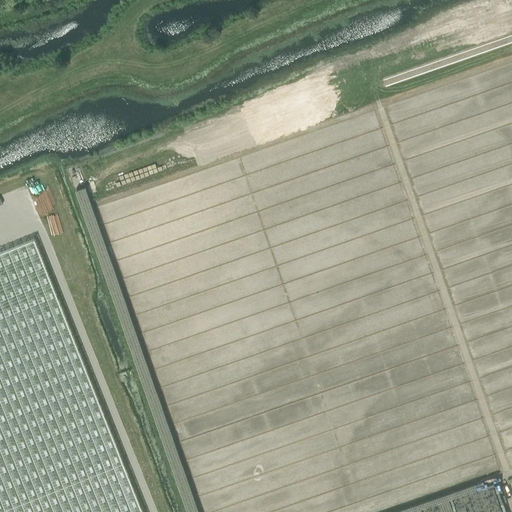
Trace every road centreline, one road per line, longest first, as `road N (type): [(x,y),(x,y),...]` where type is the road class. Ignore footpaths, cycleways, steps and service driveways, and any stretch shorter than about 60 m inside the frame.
road 1 (unknown): [(156,511),(46,230),(24,198),(0,201)]
road 2 (track): [(0,113),(89,67),(180,62),(319,0)]
